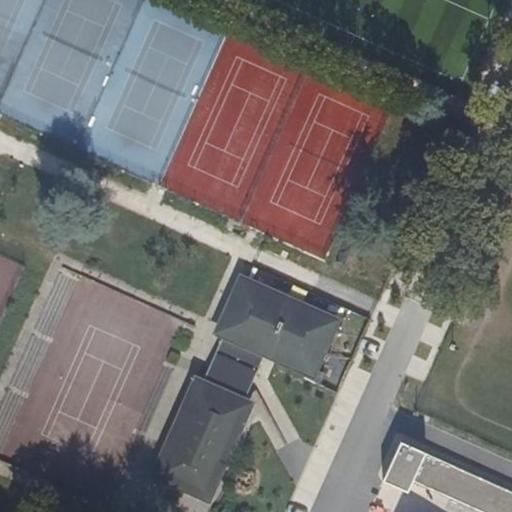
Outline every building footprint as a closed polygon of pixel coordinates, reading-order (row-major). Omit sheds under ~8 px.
[(370,293),(383,267),(371,261),(358,287),(370,293)] [(221,336),(270,359),(311,377),(334,325),(245,284),(221,336)] [(270,359),(221,336),(205,372),(254,395),(270,359)] [(254,395),(205,372),(162,463),(212,486),(227,454),(234,457),(240,445),(232,441),(254,395)] [(384,482),(430,502),(441,476),(395,456),(384,482)]
